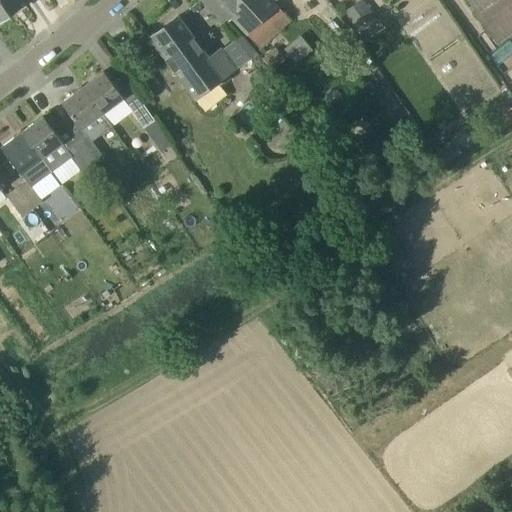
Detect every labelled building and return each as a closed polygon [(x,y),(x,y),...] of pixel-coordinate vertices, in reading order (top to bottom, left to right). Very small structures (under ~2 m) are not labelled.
[(17,0),(0,0),(0,21),(22,6),(17,0)] [(201,0),(222,26),(232,17),(234,16),(222,0),(201,0)] [(291,20),(278,7),(272,0),(222,0),(234,16),(232,17),(260,48),(291,20)] [(363,0),(360,0),(345,11),(357,29),(375,16),(363,0)] [(472,88),(489,78),(440,0),(395,0),(393,1),(460,110),(479,99),(472,88)] [(511,34),(511,0),(468,0),(498,44),(511,34)] [(180,15),(150,38),(195,100),(236,70),(222,49),(209,58),(180,15)] [(234,39),(252,59),(258,54),(259,53),(257,51),(255,49),(241,33),(235,38),(234,39)] [(276,48),(263,58),(272,70),(285,59),(276,48)] [(511,84),(511,50),(497,61),(511,84)] [(84,86),(103,112),(124,97),(104,71),(84,86)] [(102,113),(103,112),(84,86),(62,102),(87,135),(78,142),(94,164),(94,165),(98,171),(105,166),(100,160),(105,157),(93,140),(112,126),(102,113)] [(155,120),(149,110),(140,97),(129,105),(144,127),(155,120)] [(62,121),(53,128),(44,116),(23,131),(42,158),(62,144),(83,173),(94,165),(94,164),(78,142),(62,121)] [(155,120),(144,127),(150,136),(161,128),(155,120)] [(21,174),(42,158),(23,131),(1,147),(21,174)] [(18,188),(33,209),(44,201),(28,180),(18,188)] [(23,217),(33,209),(18,188),(7,195),(23,217)]
